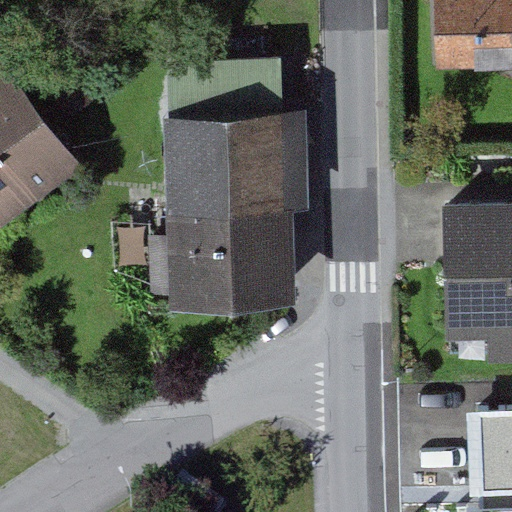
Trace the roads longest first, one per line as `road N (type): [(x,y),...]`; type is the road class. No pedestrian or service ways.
road 1 (residential): [(367,374),(358,0)]
road 2 (residential): [(367,374),(286,377),(139,458)]
road 3 (residential): [(0,354),(139,458)]
road 4 (residential): [(370,511),(367,374)]
